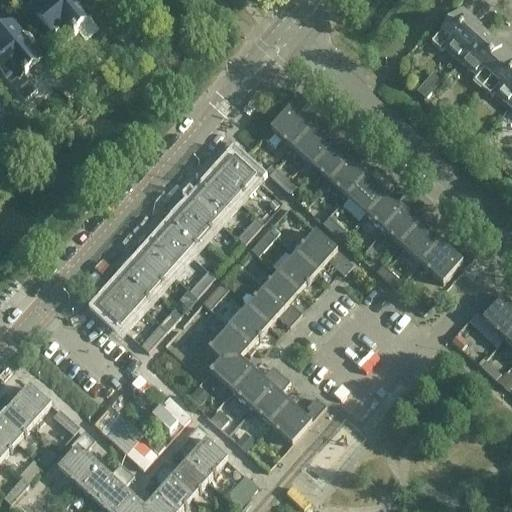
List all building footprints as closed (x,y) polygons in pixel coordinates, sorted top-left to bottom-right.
[(76,0),(34,0),(26,6),(62,47),(93,20),(76,0)] [(444,53),(459,66),(484,38),(473,29),(477,26),(463,13),(432,46),(442,55),(444,53)] [(11,21),(0,29),(0,73),(24,102),(36,92),(26,79),(46,63),(11,21)] [(497,50),(484,38),(459,66),(475,80),(472,83),(482,92),(511,58),(511,56),(500,46),(497,50)] [(511,58),(482,92),(493,101),(495,98),(511,112),(511,110),(511,58)] [(305,103),(297,95),(282,112),(286,116),(271,133),(290,150),(310,129),(295,115),(305,103)] [(329,146),(310,129),(290,150),(309,167),(329,146)] [(340,156),(329,146),(309,167),(328,185),(359,151),(351,144),(340,156)] [(229,145),(216,160),(227,170),(217,181),(239,201),(255,182),(235,164),(242,156),(229,145)] [(359,151),(328,185),(347,202),(367,180),(354,168),(365,156),(359,151)] [(275,171),(268,179),(289,198),(296,190),(275,171)] [(386,197),(367,180),(347,202),(367,219),(386,197)] [(239,201),(217,181),(200,200),(222,220),(239,201)] [(394,204),(386,197),(367,219),(386,236),(405,214),(408,216),(418,204),(405,192),(394,204)] [(222,220),(200,200),(186,215),(175,205),(169,212),(180,222),(183,219),(205,239),(222,220)] [(180,222),(169,212),(163,218),(174,229),(166,238),(188,258),(205,239),(183,219),(180,222)] [(424,232),(408,216),(405,214),(386,236),(405,253),(424,232)] [(329,220),(322,227),(343,246),(350,238),(329,220)] [(237,242),(245,248),(263,228),(255,221),(237,242)] [(444,249),(424,232),(405,253),(424,270),(444,249)] [(251,254),(258,260),(277,240),(269,233),(251,254)] [(316,237),(298,256),(320,276),(332,263),(338,268),(334,272),(345,281),(354,271),(316,237)] [(188,258),(166,238),(149,257),(171,277),(188,258)] [(456,260),(444,249),(424,270),(443,288),(459,271),(463,275),(478,258),(466,248),(456,260)] [(363,250),(356,257),(369,269),(375,261),(363,250)] [(260,262),(258,260),(251,254),(242,265),(250,273),(260,262)] [(298,256),(280,276),(303,295),(320,276),(298,256)] [(171,277),(149,257),(139,269),(127,258),(121,265),(154,296),(171,277)] [(379,264),(372,272),(389,286),(395,279),(379,264)] [(154,296),(121,265),(114,272),(126,283),(115,295),(137,314),(154,296)] [(197,302),(215,281),(207,274),(189,295),(197,302)] [(280,276),(263,296),(297,326),(303,320),(290,309),(303,295),(280,276)] [(210,314),(228,293),(229,293),(238,283),(230,277),(222,287),(221,286),(203,307),(204,308),(192,322),(199,328),(211,314),(210,314)] [(137,314),(115,295),(98,314),(120,333),(137,314)] [(263,296),(245,315),(268,334),(279,322),(291,333),(297,326),(263,296)] [(511,311),(496,297),(476,319),(470,326),(477,332),(483,325),(497,338),(511,321),(511,311)] [(245,315),(227,335),(250,354),(268,334),(245,315)] [(511,321),(497,338),(511,350),(511,321)] [(159,328),(141,349),(148,356),(167,335),(159,328)] [(210,355),(221,365),(240,365),(250,354),(227,335),(210,355)] [(240,365),(221,365),(210,377),(230,395),(250,374),(240,365)] [(497,385),(503,379),(494,370),(488,377),(497,385)] [(261,384),(250,374),(230,395),(251,413),(281,380),(272,372),(261,384)] [(508,395),(511,389),(511,380),(508,377),(499,387),(508,395)] [(281,380),(251,413),(271,431),(290,410),(279,400),(289,388),(281,380)] [(51,411),(29,391),(13,410),(35,429),(51,411)] [(304,423),(290,410),(271,431),(291,450),(326,412),(316,402),(306,413),(310,416),(304,423)] [(35,429),(13,410),(2,422),(0,419),(0,431),(19,447),(35,429)] [(226,429),(233,419),(221,410),(214,420),(226,429)] [(59,413),(57,415),(52,421),(74,439),(80,431),(59,413)] [(19,447),(0,431),(0,463),(2,466),(19,447)] [(198,431),(188,442),(199,453),(188,466),(210,486),(227,466),(210,451),(214,446),(198,431)] [(73,458),(58,474),(78,492),(97,470),(84,459),(95,447),(83,437),(69,453),(73,458)] [(34,466),(22,480),(29,487),(42,473),(34,466)] [(210,486),(188,466),(177,478),(165,468),(159,475),(192,505),(210,486)] [(110,481),(97,470),(78,492),(98,509),(127,476),(120,470),(110,481)] [(186,511),(192,505),(159,475),(153,481),(164,492),(153,505),(161,511),(186,511)] [(127,476),(98,509),(100,511),(129,511),(136,505),(123,493),(134,482),(127,476)] [(0,494),(5,499),(3,501),(11,509),(29,488),(21,481),(17,486),(12,481),(8,484),(7,484),(0,491),(0,494)]
